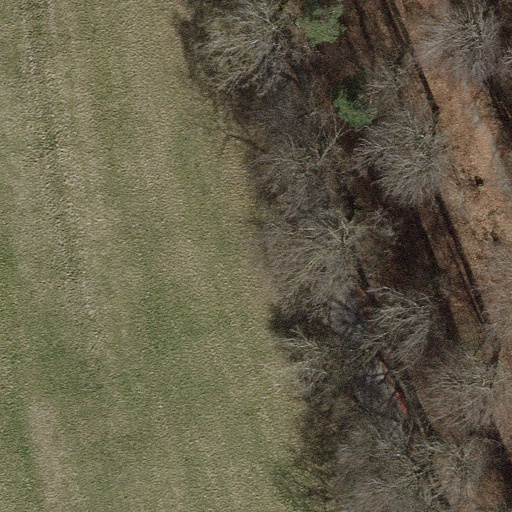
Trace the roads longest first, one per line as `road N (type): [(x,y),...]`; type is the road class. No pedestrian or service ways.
road 1 (residential): [(418,511),(303,164),(260,0)]
road 2 (track): [(511,195),(442,0)]
